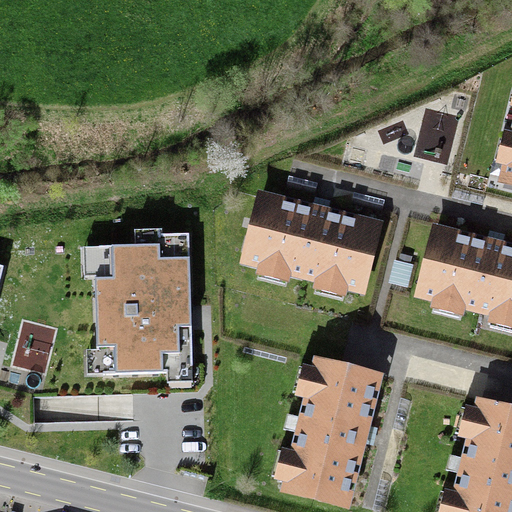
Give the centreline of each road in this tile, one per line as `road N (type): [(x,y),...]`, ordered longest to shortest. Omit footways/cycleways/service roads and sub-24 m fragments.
road 1 (track): [(325,0),(301,34),(264,60),(188,94),(125,112),(0,109)]
road 2 (track): [(255,155),(511,40)]
road 3 (primary): [(0,474),(149,511)]
